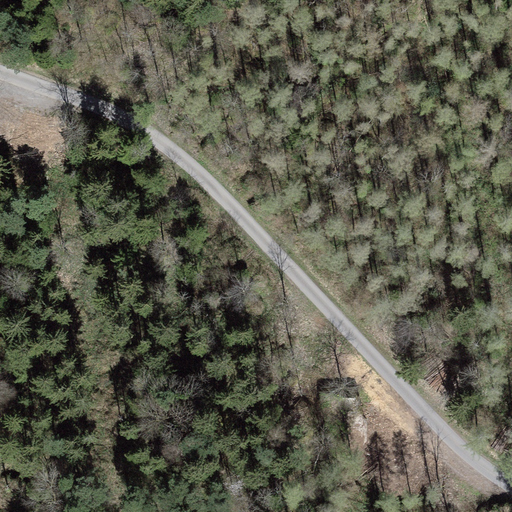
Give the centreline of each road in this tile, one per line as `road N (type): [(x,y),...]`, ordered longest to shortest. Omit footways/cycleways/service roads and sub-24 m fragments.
road 1 (unclassified): [(0,73),(116,113),(207,173),(445,408),(511,454)]
road 2 (track): [(0,210),(144,132)]
